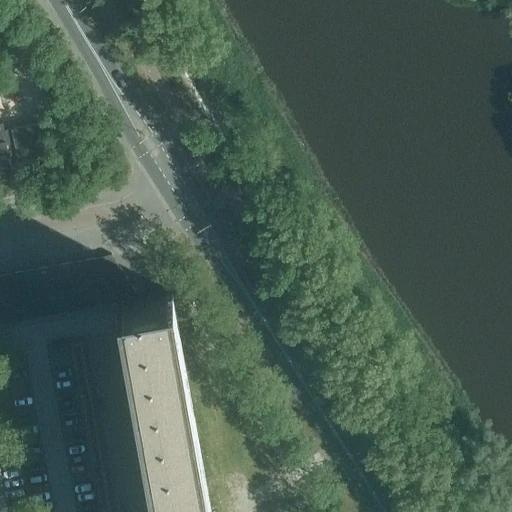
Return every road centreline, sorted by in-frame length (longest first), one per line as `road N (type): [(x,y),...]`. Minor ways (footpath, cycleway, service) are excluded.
road 1 (secondary): [(269,327),(387,511)]
road 2 (residential): [(0,236),(121,213),(167,191)]
road 3 (secondary): [(269,327),(186,177)]
road 4 (secondary): [(86,40),(167,191)]
road 5 (secondary): [(167,191),(269,327)]
road 6 (secondary): [(186,177),(86,40)]
